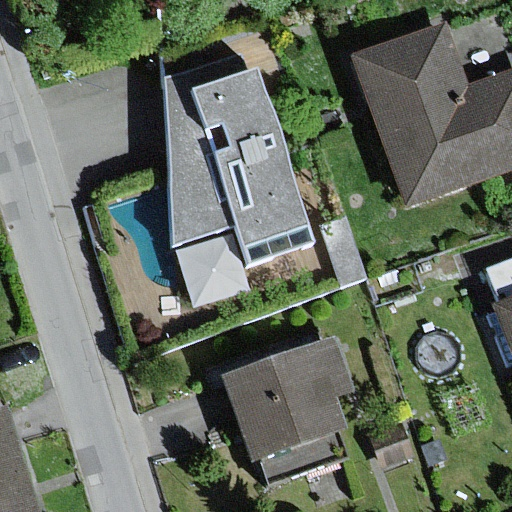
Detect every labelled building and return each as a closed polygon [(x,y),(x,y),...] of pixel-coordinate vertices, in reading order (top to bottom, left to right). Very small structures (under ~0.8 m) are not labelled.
[(447,28),(349,58),(398,214),(511,178),(511,78),(468,92),(447,28)] [(239,60),(158,84),(172,249),(228,229),(242,275),(310,251),(253,75),(246,77),(239,60)] [(342,220),(316,230),(338,291),(364,282),(342,220)] [(511,262),(482,274),(496,309),(511,302),(511,262)] [(511,302),(496,309),(488,312),(511,373),(511,302)] [(330,341),(214,384),(246,471),(342,436),(329,402),(350,395),(330,341)] [(6,411),(0,413),(0,511),(36,511),(30,490),(6,411)] [(399,426),(366,439),(379,473),(412,460),(399,426)]
